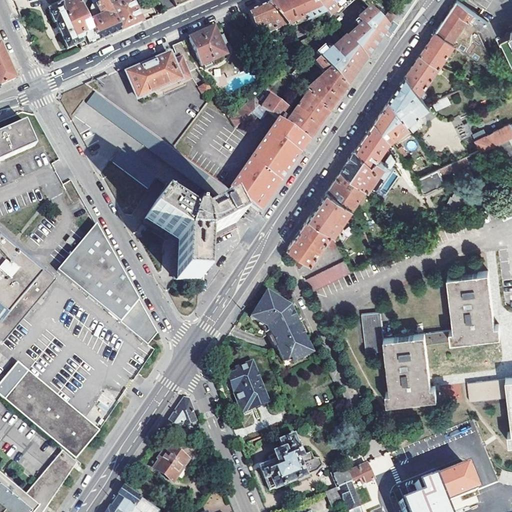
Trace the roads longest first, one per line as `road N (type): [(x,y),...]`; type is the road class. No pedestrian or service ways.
road 1 (residential): [(37,87),(183,355)]
road 2 (secondary): [(428,0),(269,232)]
road 3 (residential): [(373,445),(269,232)]
road 4 (tertiary): [(228,0),(37,87)]
road 5 (secondary): [(183,355),(78,511)]
road 6 (residential): [(248,511),(183,355)]
road 7 (secondary): [(269,232),(183,355)]
